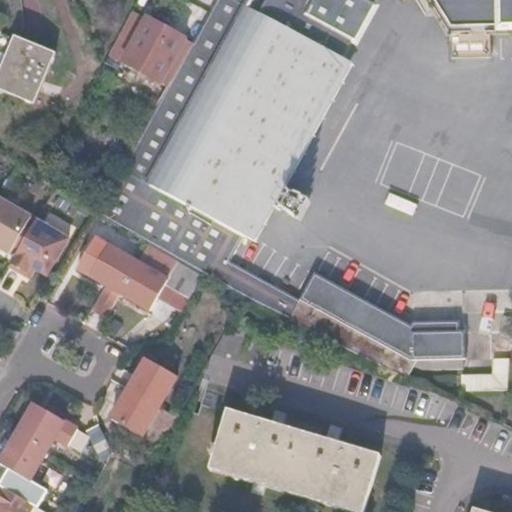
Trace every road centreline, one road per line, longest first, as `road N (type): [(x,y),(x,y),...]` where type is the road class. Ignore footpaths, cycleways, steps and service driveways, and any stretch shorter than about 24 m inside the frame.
road 1 (unknown): [(511,133),(463,97),(399,15)]
road 2 (unknown): [(491,301),(476,232),(511,161)]
